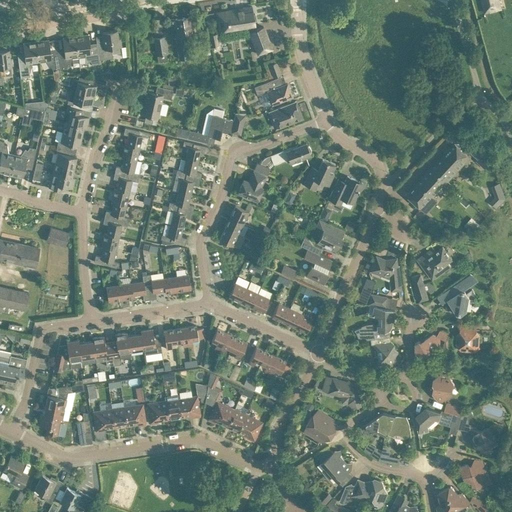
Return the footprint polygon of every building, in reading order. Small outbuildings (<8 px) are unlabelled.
[(501,8),(498,0),(481,0),(485,12),(501,8)] [(257,54),(262,52),(272,49),(263,26),(256,29),(254,24),(255,24),(254,21),(256,20),(255,14),(253,14),(252,6),(242,8),(243,9),(236,10),(236,9),(216,12),(218,22),(219,30),(247,26),(257,54)] [(189,58),(188,49),(185,33),(192,32),(191,26),(189,16),(170,19),(172,27),(177,27),(178,34),(176,34),(178,50),(180,59),(189,58)] [(96,36),(97,46),(99,60),(113,58),(111,48),(121,46),(120,38),(118,39),(117,30),(102,32),(102,35),(103,35),(103,38),(96,39),(96,36)] [(216,32),(209,33),(211,46),(219,44),(216,32)] [(75,36),(78,55),(84,54),(88,62),(90,61),(92,64),(99,63),(99,60),(97,46),(90,47),(88,34),(75,36)] [(64,50),(57,51),(60,69),(66,68),(67,64),(70,64),(72,56),(78,55),(75,36),(62,38),(64,50)] [(169,60),(164,36),(154,38),(158,62),(169,60)] [(49,39),(36,41),(38,61),(44,60),(49,67),(51,66),(53,70),(60,69),(57,51),(51,52),(49,39)] [(18,57),(19,66),(20,74),(27,73),(28,69),(30,70),(32,62),(38,61),(36,41),(23,43),(24,56),(18,57)] [(12,58),(10,59),(9,50),(0,50),(0,82),(2,83),(2,80),(2,78),(4,77),(3,68),(13,66),(12,58)] [(269,64),(273,77),(281,74),(276,61),(269,64)] [(178,84),(178,75),(168,75),(168,84),(178,84)] [(272,104),(283,100),(292,96),(287,83),(281,85),(278,78),(283,76),(283,75),(274,79),(254,87),(257,95),(267,92),(272,104)] [(78,81),(78,79),(73,78),(70,90),(94,95),(96,85),(86,83),(78,81)] [(142,115),(146,116),(144,122),(152,123),(153,117),(158,118),(162,97),(171,99),(173,89),(157,86),(155,93),(147,91),(142,115)] [(70,90),(67,103),(72,105),(72,107),(67,106),(83,109),(84,104),(91,106),(94,95),(70,90)] [(57,94),(53,92),(49,100),(55,103),(59,94),(57,94)] [(44,101),(35,101),(35,108),(45,110),(44,101)] [(300,117),(294,101),(270,110),(274,121),(275,121),(281,123),(281,125),(287,122),(300,117)] [(89,116),(81,114),(83,109),(67,106),(66,111),(70,112),(68,122),(65,121),(65,122),(83,126),(86,127),(89,116)] [(15,115),(23,117),(25,109),(17,107),(15,115)] [(46,107),(45,110),(49,111),(48,117),(55,119),(57,111),(50,110),(51,108),(46,107)] [(207,134),(189,130),(187,138),(208,143),(209,135),(219,138),(221,130),(231,132),(231,130),(234,119),(222,117),(224,110),(214,108),(212,114),(207,134)] [(239,132),(241,121),(234,119),(231,130),(239,132)] [(65,122),(63,132),(81,136),(83,126),(65,122)] [(127,144),(140,146),(142,136),(148,137),(149,132),(139,130),(125,127),(123,134),(129,135),(127,144)] [(187,138),(189,130),(177,127),(175,135),(187,138)] [(58,141),(57,146),(65,148),(66,143),(79,146),(81,136),(63,132),(60,141),(58,141)] [(162,148),(164,136),(157,134),(154,146),(162,148)] [(0,171),(10,174),(14,154),(8,153),(7,145),(5,145),(4,141),(0,140),(0,171)] [(186,159),(198,161),(200,152),(206,153),(208,146),(198,144),(194,143),(184,141),(183,145),(189,146),(186,159)] [(492,159),(488,156),(474,142),(467,148),(478,159),(475,161),(482,168),(492,159)] [(291,147),(270,155),(274,164),(288,158),(290,163),(297,160),(311,155),(310,152),(311,152),(311,150),(311,149),(311,148),(311,147),(310,146),(309,145),(308,144),(307,145),(306,143),(292,148),(291,147)] [(470,157),(455,143),(432,167),(448,181),(470,157)] [(136,161),(140,146),(127,144),(125,144),(122,157),(124,158),(136,161)] [(58,152),(56,162),(74,166),(76,156),(63,153),(65,148),(57,146),(55,152),(58,152)] [(36,148),(29,147),(27,150),(25,149),(20,156),(14,154),(10,174),(23,177),(26,164),(32,166),(36,148)] [(115,172),(139,177),(140,173),(134,172),(136,161),(124,158),(122,167),(116,166),(115,172)] [(198,161),(186,159),(183,171),(177,169),(176,173),(200,179),(202,173),(196,171),(198,161)] [(328,185),(329,183),(333,174),(331,173),(335,165),(322,159),(318,169),(312,167),(304,184),(314,189),(318,181),(328,185)] [(53,172),(72,176),(74,166),(56,162),(53,172)] [(270,167),(257,162),(254,169),(267,174),(270,167)] [(432,167),(406,195),(422,209),(448,181),(432,167)] [(35,168),(32,178),(39,180),(41,170),(35,168)] [(238,193),(247,197),(257,201),(263,187),(261,187),(266,176),(263,175),(253,171),(249,182),(243,179),(238,193)] [(64,186),(72,187),(75,177),(72,176),(53,172),(52,172),(49,187),(63,190),(64,186)] [(117,188),(129,191),(132,180),(138,182),(139,177),(115,172),(113,178),(119,180),(117,188)] [(199,185),(200,179),(176,173),(175,178),(181,179),(178,191),(190,194),(193,184),(199,185)] [(338,179),(329,199),(340,205),(343,199),(353,203),(363,183),(347,175),(344,182),(338,179)] [(500,182),(491,185),(496,200),(492,201),(494,205),(506,201),(500,182)] [(126,206),(129,191),(117,188),(117,189),(115,188),(111,202),(114,202),(114,203),(126,206)] [(188,204),(190,194),(178,191),(175,203),(169,202),(169,206),(192,211),(194,205),(188,204)] [(291,205),(294,197),(293,193),(289,191),(284,202),(291,205)] [(123,217),(126,206),(114,203),(112,212),(106,210),(104,217),(128,222),(129,218),(123,217)] [(249,211),(244,209),(235,205),(230,217),(243,223),(249,211)] [(191,218),(192,211),(169,206),(168,210),(173,211),(171,223),(183,226),(185,217),(191,218)] [(320,218),(326,221),(332,209),(325,206),(320,218)] [(436,222),(430,216),(424,223),(430,229),(436,222)] [(127,226),(128,222),(104,217),(103,223),(109,224),(107,233),(119,235),(122,225),(127,226)] [(238,234),(243,223),(230,217),(225,228),(238,234)] [(344,231),(323,221),(319,219),(313,232),(320,235),(317,241),(337,251),(343,238),(341,237),(344,231)] [(173,244),(174,242),(185,244),(186,238),(181,236),(183,226),(171,223),(168,236),(162,234),(161,239),(162,239),(161,244),(165,245),(173,244)] [(265,226),(262,232),(268,234),(270,228),(265,226)] [(47,241),(64,246),(68,232),(51,227),(47,241)] [(233,246),(238,234),(225,228),(219,239),(233,246)] [(104,233),(101,246),(104,247),(103,248),(116,250),(119,235),(107,233),(104,233)] [(309,240),(304,237),(300,245),(319,254),(321,249),(313,245),(313,244),(312,244),(312,243),(311,243),(311,242),(310,242),(310,241),(309,241),(309,240)] [(0,257),(17,261),(21,244),(0,239),(0,257)] [(251,247),(257,250),(260,244),(254,242),(251,247)] [(39,248),(21,244),(17,261),(35,265),(39,248)] [(158,247),(158,246),(149,244),(148,250),(148,251),(156,253),(158,247)] [(179,258),(179,252),(178,246),(165,248),(166,254),(172,253),(173,259),(179,258)] [(424,255),(417,259),(427,273),(431,270),(433,273),(440,268),(443,272),(451,266),(448,262),(452,259),(449,255),(451,254),(448,250),(446,251),(443,247),(436,251),(426,259),(424,255)] [(113,261),(116,250),(103,248),(101,256),(96,255),(94,261),(108,265),(118,267),(119,263),(113,261)] [(332,261),(323,257),(307,249),(303,257),(314,262),(313,265),(311,264),(306,275),(324,284),(329,273),(327,272),(332,261)] [(391,291),(392,291),(402,290),(399,265),(398,265),(397,258),(388,259),(387,262),(381,259),(382,257),(376,255),(370,271),(382,275),(384,272),(390,273),(391,281),(390,281),(391,291)] [(249,267),(255,270),(257,264),(252,262),(249,267)] [(263,267),(257,264),(255,270),(260,272),(263,267)] [(284,265),(280,272),(294,278),(297,271),(284,265)] [(143,281),(134,282),(135,295),(143,294),(144,300),(150,299),(147,274),(146,271),(142,272),(142,275),(143,281)] [(161,278),(151,280),(150,274),(147,274),(150,299),(156,298),(155,292),(163,291),(161,278)] [(175,276),(177,291),(191,289),(189,274),(175,276)] [(290,280),(279,274),(276,280),(288,285),(290,280)] [(421,274),(412,277),(415,287),(417,287),(420,295),(418,296),(419,301),(428,299),(427,293),(434,291),(431,282),(424,284),(421,274)] [(161,278),(163,291),(165,290),(165,293),(177,291),(175,276),(161,278)] [(235,282),(229,296),(240,301),(246,287),(249,281),(238,276),(236,280),(235,282)] [(469,276),(444,293),(448,300),(449,300),(452,303),(451,307),(453,308),(459,316),(467,310),(469,308),(471,299),(477,295),(472,289),(467,293),(464,289),(469,286),(468,285),(475,280),(471,277),(469,276)] [(134,282),(120,285),(122,299),(134,298),(133,295),(135,295),(134,282)] [(108,301),(122,299),(120,285),(106,287),(108,301)] [(29,293),(19,290),(0,286),(0,303),(15,307),(25,309),(29,293)] [(240,301),(251,306),(258,293),(246,287),(240,301)] [(304,293),(309,295),(312,290),(306,287),(304,293)] [(312,290),(309,295),(315,298),(318,293),(312,290)] [(258,293),(251,306),(263,312),(269,298),(258,293)] [(370,303),(386,306),(388,297),(372,294),(370,303)] [(272,316),(283,321),(290,308),(278,302),(272,316)] [(360,340),(372,339),(389,336),(388,329),(390,328),(392,325),(393,321),(392,320),(392,317),(394,317),(395,310),(375,306),(373,314),(378,316),(378,328),(376,327),(376,324),(371,324),(366,325),(362,326),(362,327),(355,330),(360,340)] [(295,327),(301,313),(290,308),(283,321),(295,327)] [(312,318),(301,313),(295,327),(306,332),(312,318)] [(475,333),(476,323),(465,323),(465,329),(464,329),(458,335),(458,343),(463,349),(472,349),(477,344),(478,336),(475,333)] [(185,327),(188,345),(193,345),(192,339),(194,339),(204,337),(203,328),(197,329),(196,325),(185,327)] [(185,327),(174,328),(176,342),(182,341),(183,346),(188,345),(185,327)] [(171,342),(176,342),(174,328),(163,330),(166,349),(172,348),(171,342)] [(219,350),(227,333),(217,328),(211,340),(217,342),(214,347),(219,350)] [(154,339),(154,336),(152,329),(141,331),(141,333),(140,334),(142,348),(144,348),(144,354),(150,353),(162,351),(161,345),(155,346),(154,339)] [(117,346),(111,347),(114,365),(121,364),(120,358),(130,357),(129,350),(130,350),(128,335),(127,335),(127,333),(115,334),(117,344),(117,346)] [(226,347),(231,349),(237,337),(227,333),(219,350),(224,352),(226,347)] [(130,350),(142,348),(140,334),(128,335),(130,350)] [(422,357),(426,355),(430,357),(434,355),(434,349),(440,346),(440,337),(433,334),(425,339),(425,340),(422,342),(420,340),(415,343),(415,354),(422,357)] [(111,347),(106,348),(104,336),(92,338),(92,341),(94,356),(95,356),(96,362),(106,360),(107,366),(114,365),(111,347)] [(389,336),(372,339),(372,344),(380,350),(379,352),(379,356),(381,357),(375,365),(376,368),(390,366),(396,359),(395,355),(398,351),(395,349),(394,344),(390,341),(389,336)] [(237,337),(231,349),(236,351),(234,356),(239,359),(243,351),(247,342),(237,337)] [(447,338),(444,344),(445,351),(448,353),(452,352),(449,338),(447,338)] [(80,343),(79,343),(78,340),(66,342),(68,354),(65,354),(58,352),(55,362),(54,369),(61,370),(62,369),(82,366),(81,358),(82,358),(80,343)] [(82,358),(94,356),(92,341),(80,343),(82,358)] [(255,360),(261,363),(266,351),(256,346),(248,363),(253,365),(255,360)] [(249,387),(255,389),(259,392),(264,383),(256,379),(255,380),(260,369),(263,370),(268,372),(276,355),(266,351),(261,363),(252,379),(249,387)] [(22,358),(21,357),(10,355),(10,358),(4,383),(16,385),(17,381),(22,382),(23,376),(27,359),(22,358)] [(286,360),(276,355),(268,372),(273,375),(275,369),(286,375),(290,366),(284,363),(286,360)] [(0,356),(0,381),(4,383),(10,358),(0,356)] [(153,363),(146,364),(147,368),(147,373),(154,372),(153,367),(153,363)] [(235,364),(229,377),(234,379),(241,367),(235,364)] [(219,391),(214,388),(219,376),(210,372),(208,385),(205,401),(205,402),(213,405),(219,391)] [(442,401),(452,394),(450,391),(451,386),(455,384),(448,374),(445,376),(442,372),(434,378),(433,384),(434,386),(433,392),(438,400),(442,401)] [(244,384),(249,387),(252,379),(247,377),(246,379),(244,384)] [(333,377),(329,391),(343,395),(344,400),(350,402),(353,407),(361,405),(362,399),(359,388),(358,387),(357,386),(353,384),(351,385),(347,381),(333,377)] [(48,394),(46,405),(64,409),(68,392),(71,392),(84,390),(84,389),(83,384),(76,385),(71,385),(68,385),(58,386),(59,393),(59,397),(48,394)] [(200,400),(205,401),(208,385),(201,384),(199,397),(200,397),(200,400)] [(144,400),(142,387),(135,388),(137,401),(144,400)] [(253,392),(244,387),(241,393),(250,397),(253,392)] [(197,395),(178,398),(181,416),(193,414),(193,417),(200,416),(199,406),(197,395)] [(178,398),(166,400),(169,417),(181,416),(178,398)] [(271,408),(274,401),(266,398),(263,404),(271,408)] [(166,400),(148,403),(149,413),(151,423),(158,422),(157,419),(169,417),(166,400)] [(212,410),(208,420),(215,423),(216,420),(227,425),(234,409),(217,401),(212,410)] [(312,411),(315,405),(309,401),(306,407),(312,411)] [(463,408),(456,406),(446,403),(444,411),(461,415),(465,413),(463,408)] [(143,404),(124,407),(126,424),(138,422),(139,425),(146,424),(144,414),(143,404)] [(46,405),(44,414),(61,419),(62,419),(64,409),(46,405)] [(124,407),(112,408),(114,426),(126,424),(124,407)] [(444,413),(441,412),(426,407),(416,416),(419,431),(428,429),(428,428),(428,424),(435,418),(438,419),(440,422),(450,425),(458,428),(461,415),(444,411),(444,413)] [(112,408),(93,411),(95,422),(96,432),(103,431),(103,427),(114,426),(112,408)] [(234,409),(227,425),(238,430),(245,414),(234,409)] [(314,440),(318,442),(330,438),(333,433),(330,429),(329,424),(332,418),(320,410),(310,420),(306,429),(312,431),(316,435),(314,440)] [(469,418),(474,415),(471,410),(465,413),(461,415),(458,428),(464,429),(471,431),(470,436),(473,437),(473,439),(474,441),(478,443),(477,446),(482,448),(483,448),(484,445),(489,446),(497,443),(497,442),(498,441),(500,434),(503,427),(496,425),(494,424),(489,426),(489,427),(482,431),(476,429),(476,426),(469,423),(469,418)] [(84,433),(91,432),(88,413),(82,412),(84,421),(83,421),(84,433)] [(393,414),(387,413),(383,412),(379,415),(366,424),(365,425),(369,431),(371,431),(378,428),(388,433),(392,426),(393,420),(394,414),(393,414)] [(41,414),(38,424),(48,426),(46,433),(57,435),(61,419),(44,414),(41,414)] [(245,414),(238,430),(248,435),(247,438),(254,441),(262,422),(253,418),(245,414)] [(392,426),(388,433),(393,436),(395,434),(404,435),(406,437),(411,436),(411,441),(412,441),(410,425),(407,416),(394,414),(393,420),(392,426)] [(78,434),(84,433),(83,421),(76,422),(78,434)] [(326,475),(344,459),(340,456),(340,451),(335,451),(333,452),(329,447),(316,455),(326,468),(323,471),(326,475)] [(374,449),(370,455),(378,460),(381,454),(374,449)] [(21,488),(23,484),(28,475),(19,471),(24,462),(11,455),(3,470),(14,476),(11,482),(21,488)] [(347,462),(344,459),(326,475),(329,478),(333,475),(343,487),(353,476),(348,471),(351,468),(351,463),(347,462)] [(490,481),(485,469),(482,468),(478,469),(467,464),(462,466),(461,468),(465,478),(466,478),(469,477),(471,478),(475,488),(489,483),(490,481)] [(43,499),(52,503),(58,491),(63,482),(55,478),(54,480),(42,474),(34,489),(46,495),(43,499)] [(387,493),(382,481),(378,479),(366,484),(358,480),(356,485),(351,483),(346,486),(339,501),(344,503),(356,497),(366,493),(373,496),(376,503),(376,504),(379,506),(382,504),(386,495),(387,493)] [(304,491),(309,487),(305,482),(300,487),(304,491)] [(462,493),(457,493),(451,486),(445,489),(455,509),(456,511),(460,511),(468,508),(466,503),(469,501),(469,500),(462,493)] [(79,490),(78,493),(67,487),(62,496),(60,501),(71,507),(68,511),(67,511),(81,511),(84,508),(82,507),(83,503),(88,495),(79,490)] [(448,511),(455,509),(445,489),(439,492),(441,501),(438,507),(438,511),(448,511)] [(15,501),(20,504),(25,494),(20,491),(15,501)] [(328,493),(321,502),(325,506),(326,506),(333,498),(328,493)] [(398,495),(390,511),(418,511),(417,505),(410,506),(402,502),(405,498),(398,495)] [(479,504),(481,501),(473,497),(471,500),(475,506),(479,504)] [(335,503),(337,499),(333,498),(326,506),(332,510),(335,511),(339,511),(342,507),(336,504),(335,503)]
